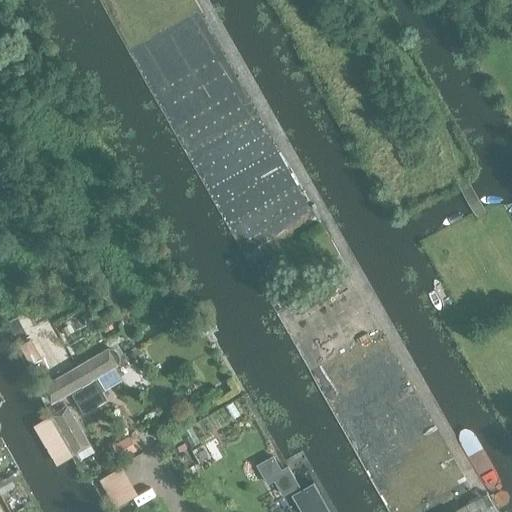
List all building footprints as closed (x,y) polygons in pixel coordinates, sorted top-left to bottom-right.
[(90,379),(116,363),(107,349),(44,387),(52,401),(82,384),(91,379),(90,379)] [(83,412),(106,398),(94,379),(92,381),(83,386),(84,388),(73,394),(83,412)] [(67,406),(53,414),(75,453),(90,444),(67,406)] [(119,460),(137,450),(129,436),(111,446),(119,460)] [(273,455),(257,464),(264,477),(280,468),(273,455)] [(122,466),(100,479),(116,508),(139,495),(122,466)] [(329,511),(312,483),(292,495),(301,511),(329,511)] [(496,511),(486,492),(449,511),(496,511)]
